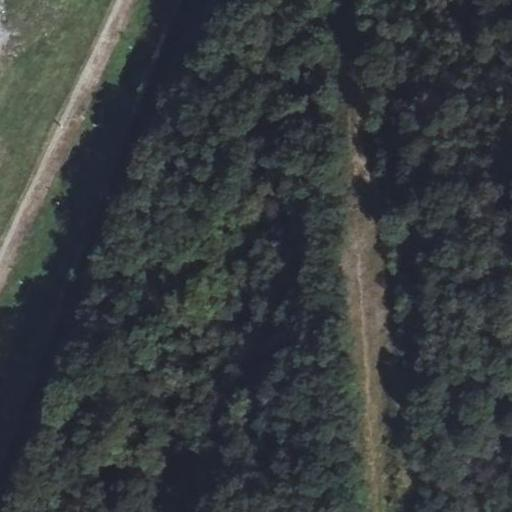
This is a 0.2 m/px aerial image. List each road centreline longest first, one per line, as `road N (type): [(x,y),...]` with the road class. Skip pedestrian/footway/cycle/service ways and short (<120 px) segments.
road 1 (track): [(221,0),(157,93),(121,221),(80,301),(15,511)]
road 2 (track): [(377,511),(346,0)]
